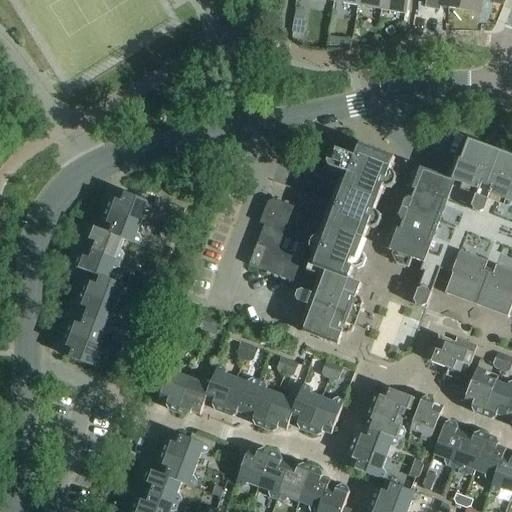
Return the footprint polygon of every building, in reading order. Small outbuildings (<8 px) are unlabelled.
[(359,0),(358,8),(382,12),(383,0),(359,0)] [(383,0),(382,12),(406,16),(409,0),(383,0)] [(426,0),(425,10),(441,13),(441,8),(451,10),(470,13),(480,15),(482,0),(426,0)] [(306,11),(297,10),(293,35),(304,36),(306,23),(304,23),(306,11)] [(352,42),(329,38),(327,51),(351,49),(352,42)] [(511,157),(500,154),(470,142),(462,162),(458,160),(454,171),(450,181),(418,169),(415,176),(410,190),(416,193),(413,201),(410,200),(405,202),(399,218),(402,223),(404,224),(401,232),(395,229),(387,251),(393,254),(392,257),(396,265),(409,270),(410,267),(421,271),(421,273),(424,274),(423,277),(424,277),(430,280),(435,282),(448,287),(449,284),(452,283),(447,297),(509,320),(511,312),(511,311),(511,157)] [(268,249),(260,271),(283,280),(297,286),(314,292),(319,294),(318,298),(303,292),(299,294),(297,299),(298,304),(309,308),(304,321),(309,323),(304,335),(339,348),(343,336),(347,337),(353,334),(354,330),(346,327),(354,308),(362,311),(363,306),(361,300),(357,298),(362,286),(353,283),(357,272),(363,269),(366,261),(364,255),(360,253),(369,230),(373,231),(378,229),(381,220),(379,215),(375,213),(378,205),(380,201),(384,189),(388,191),(394,188),(397,180),(394,174),(390,173),(395,160),(382,155),(360,147),(356,159),(348,155),(337,152),(333,153),(329,165),(331,169),(345,175),(342,182),(341,184),(330,215),(327,222),(274,202),(268,204),(260,226),(265,228),(258,246),(268,249)] [(108,209),(110,213),(142,224),(146,214),(149,215),(152,213),(155,206),(120,193),(117,202),(114,200),(110,203),(108,209)] [(108,226),(105,233),(105,234),(125,241),(124,242),(139,247),(142,240),(140,237),(138,236),(142,224),(110,213),(105,214),(103,220),(105,225),(108,226)] [(164,226),(162,232),(177,237),(180,229),(168,224),(164,226)] [(91,242),(88,251),(122,264),(125,257),(123,253),(120,252),(124,242),(125,241),(105,234),(105,233),(93,229),(88,231),(86,237),(88,241),(91,242)] [(177,237),(162,232),(160,237),(161,241),(173,246),(177,237)] [(258,271),(260,271),(268,249),(258,246),(250,268),(258,271)] [(78,270),(95,277),(109,282),(110,281),(114,271),(116,272),(120,270),(122,264),(88,251),(85,259),(82,257),(78,260),(75,266),(78,270)] [(149,267),(147,273),(161,278),(164,270),(153,265),(149,267)] [(161,278),(147,273),(145,278),(146,282),(158,287),(161,278)] [(83,292),(85,296),(117,308),(121,297),(124,298),(127,296),(130,289),(110,281),(109,282),(95,277),(92,285),(89,283),(85,285),(83,292)] [(428,306),(432,296),(430,295),(429,292),(429,291),(426,290),(424,289),(423,290),(420,292),(419,291),(413,306),(426,311),(428,306)] [(83,309),(80,317),(114,330),(117,323),(115,320),(113,319),(117,308),(85,296),(81,297),(78,303),(80,308),(83,309)] [(136,308),(134,314),(148,319),(151,310),(140,306),(136,308)] [(208,336),(214,321),(190,312),(186,324),(201,330),(203,334),(208,336)] [(148,319),(134,314),(131,319),(133,323),(145,328),(148,319)] [(68,332),(70,336),(102,348),(102,347),(109,350),(115,334),(114,330),(80,317),(77,325),(74,324),(70,326),(68,332)] [(214,321),(208,336),(214,338),(218,336),(222,325),(214,321)] [(102,348),(70,336),(65,338),(63,344),(65,348),(68,349),(65,358),(99,371),(102,364),(100,360),(97,359),(102,348)] [(446,378),(464,385),(478,348),(457,340),(455,344),(439,338),(435,340),(427,359),(429,364),(449,371),(446,378)] [(238,360),(244,362),(249,348),(241,344),(237,356),(238,360)] [(118,348),(116,354),(131,359),(134,351),(122,346),(118,348)] [(249,348),(244,362),(250,364),(254,362),(258,351),(249,348)] [(131,359),(116,354),(114,359),(116,363),(128,368),(131,359)] [(495,371),(501,373),(506,359),(497,355),(493,367),(495,371)] [(511,360),(506,359),(501,373),(506,375),(510,373),(511,367),(511,360)] [(279,375),(284,377),(290,363),(281,360),(277,371),(279,375)] [(290,363),(284,377),(290,380),(294,378),(298,366),(290,363)] [(324,379),(329,382),(335,367),(326,364),(322,375),(324,379)] [(335,367),(329,382),(335,384),(339,382),(343,370),(335,367)] [(175,415),(179,412),(191,381),(180,376),(181,374),(180,370),(172,368),(160,402),(168,405),(167,408),(169,412),(175,415)] [(221,415),(225,413),(237,381),(226,377),(227,374),(225,370),(218,368),(213,383),(206,402),(207,402),(214,405),(213,408),(215,413),(221,415)] [(480,418),(484,415),(496,384),(497,384),(499,379),(478,371),(466,402),(474,406),(472,411),(474,415),(480,418)] [(201,417),(207,402),(206,402),(213,383),(207,380),(203,382),(202,385),(191,381),(179,412),(181,417),(187,419),(191,417),(192,414),(201,417)] [(238,414),(246,417),(259,383),(253,381),(249,382),(248,385),(237,381),(225,413),(227,417),(233,419),(237,417),(238,414)] [(262,430),(266,428),(278,396),(266,392),(268,389),(266,386),(259,383),(246,417),(254,421),(253,423),(255,428),(262,430)] [(497,417),(506,420),(511,403),(511,383),(511,384),(508,385),(507,388),(497,384),(496,384),(484,415),(486,420),(492,422),(496,420),(497,417)] [(306,434),(310,432),(322,400),(311,396),(312,393),(311,390),(303,387),(299,398),(300,398),(291,421),(292,422),(299,425),(298,427),(300,432),(306,434)] [(365,430),(400,443),(406,445),(421,407),(417,405),(415,401),(387,390),(384,399),(375,396),(372,405),(374,409),(370,420),(366,419),(363,429),(365,430)] [(287,433),(292,422),(291,421),(300,398),(299,398),(293,396),(290,398),(289,400),(278,396),(266,428),(267,432),(273,434),(278,433),(279,430),(287,433)] [(423,401),(421,407),(406,445),(428,453),(442,414),(434,411),(436,406),(434,401),(427,399),(423,401)] [(322,400),(310,432),(312,436),(318,438),(322,437),(323,434),(332,437),(345,403),(338,400),(334,402),(333,404),(322,400)] [(446,468),(453,471),(466,436),(458,433),(459,430),(457,426),(451,424),(446,426),(434,457),(446,462),(445,464),(446,468)] [(353,444),(355,448),(387,460),(391,449),(394,450),(397,449),(400,443),(365,430),(362,437),(359,436),(355,438),(353,444)] [(474,478),(476,473),(475,473),(487,441),(485,437),(479,434),(475,436),(474,439),(466,436),(453,471),(459,473),(461,476),(468,479),(472,478),(474,478)] [(163,451),(165,455),(197,467),(201,456),(204,457),(208,456),(210,448),(176,436),(173,444),(170,443),(166,445),(163,451)] [(487,483),(493,486),(503,459),(504,459),(507,452),(498,448),(499,445),(497,441),(491,439),(487,441),(475,473),(476,473),(486,477),(485,480),(487,483)] [(387,460),(355,448),(351,450),(348,456),(350,460),(353,461),(350,470),(384,483),(387,476),(385,472),(383,471),(387,460)] [(248,485),(259,489),(271,458),(269,453),(263,451),(259,453),(258,456),(249,453),(236,487),(243,489),(247,488),(248,485)] [(220,462),(231,466),(235,464),(237,458),(223,453),(220,462)] [(164,468),(161,476),(182,484),(182,485),(195,490),(197,483),(196,479),(193,478),(197,467),(165,455),(161,457),(159,463),(161,467),(164,468)] [(270,500),(277,502),(290,468),(282,465),(283,462),(281,458),(275,455),(271,458),(259,489),(270,494),(269,496),(270,500)] [(502,491),(511,495),(511,460),(511,462),(504,459),(503,459),(493,486),(490,493),(497,496),(501,494),(502,491)] [(410,460),(407,468),(421,474),(423,468),(422,464),(410,460)] [(288,500),(299,505),(311,473),(310,468),(304,466),(299,468),(298,471),(290,468),(277,502),(284,505),(287,503),(288,500)] [(421,474),(407,468),(404,477),(415,481),(419,479),(421,474)] [(309,511),(319,511),(328,489),(329,489),(331,483),(322,480),(323,477),(321,473),(315,471),(311,473),(299,505),(310,509),(309,511)] [(149,486),(145,494),(180,507),(182,500),(181,497),(178,496),(182,485),(182,484),(161,476),(151,472),(146,474),(144,480),(146,485),(149,486)] [(424,492),(430,494),(436,480),(427,476),(423,488),(424,492)] [(374,499),(376,503),(398,511),(408,511),(412,504),(414,505),(418,504),(421,497),(386,484),(383,492),(380,491),(376,493),(374,499)] [(207,495),(221,500),(224,494),(222,490),(211,486),(207,495)] [(319,511),(343,511),(350,494),(348,490),(342,487),(337,489),(336,492),(329,489),(328,489),(319,511)] [(456,507),(461,509),(467,495),(458,491),(454,503),(456,507)] [(133,509),(134,511),(177,511),(180,507),(145,494),(142,502),(140,501),(135,503),(133,509)] [(398,511),(376,503),(371,505),(369,511),(398,511)] [(434,511),(450,511),(451,511),(449,508),(437,503),(434,511)]
